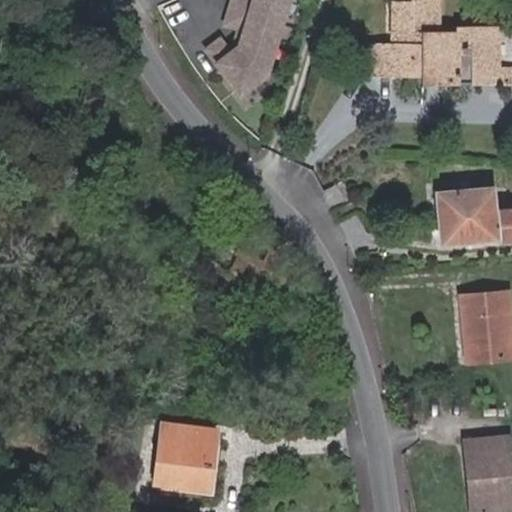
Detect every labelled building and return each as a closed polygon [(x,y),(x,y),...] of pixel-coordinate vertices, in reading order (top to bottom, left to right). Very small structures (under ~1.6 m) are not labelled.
[(232,0),(227,19),(246,25),(240,42),(231,49),(220,35),(208,45),(241,90),(266,71),(287,0),(232,0)] [(501,28),(459,27),(459,33),(441,33),(441,27),(441,0),(412,0),(413,1),(394,2),(393,40),(423,40),(423,47),(367,46),(368,75),(424,75),(424,84),(461,85),(462,69),(501,69),(501,28)] [(501,84),(501,69),(462,69),(461,85),(501,84)] [(496,244),(511,242),(511,208),(494,210),(492,189),(439,193),(443,245),(496,241),(496,244)] [(264,307),(293,259),(248,230),(231,257),(195,234),(181,257),(264,307)] [(465,297),(468,361),(511,359),(511,327),(510,294),(465,297)] [(212,428),(161,422),(153,481),(204,487),(212,428)] [(511,511),(511,455),(510,444),(467,450),(470,474),(476,473),(481,502),(474,503),(475,511),(511,511)] [(476,473),(470,474),(474,503),(481,502),(476,473)]
